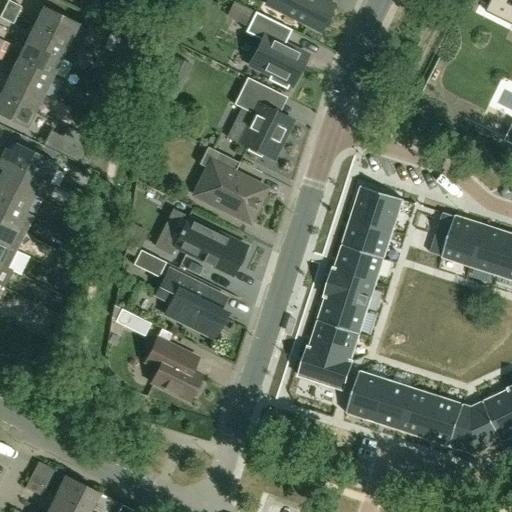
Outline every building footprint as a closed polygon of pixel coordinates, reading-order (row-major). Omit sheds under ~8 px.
[(3,9),(16,16),(21,7),(8,0),(3,9)] [(323,1),(323,0),(272,0),(270,6),(320,31),(332,6),(323,1)] [(511,0),(491,0),(485,12),(511,25),(511,0)] [(234,2),(226,17),(247,27),(255,12),(234,2)] [(88,29),(42,6),(33,24),(80,47),(88,29)] [(16,16),(3,9),(0,15),(0,17),(12,24),(16,16)] [(247,27),(245,32),(261,40),(248,65),(270,75),(267,80),(286,90),(289,85),(292,87),(307,56),(284,45),(291,30),(255,12),(247,27)] [(80,47),(33,24),(25,41),(60,59),(71,64),(80,47)] [(52,76),(60,59),(25,41),(17,59),(52,76)] [(177,93),(190,65),(170,56),(157,83),(177,93)] [(43,93),(52,76),(17,59),(8,76),(43,93)] [(43,93),(8,76),(0,92),(0,93),(35,111),(43,93)] [(278,93),(246,78),(233,105),(251,114),(237,143),(248,148),(247,151),(260,158),(261,155),(273,160),(292,121),(277,113),(276,115),(269,111),(278,93)] [(0,115),(26,128),(35,111),(0,93),(0,115)] [(57,164),(15,143),(11,151),(5,148),(0,157),(42,178),(41,178),(48,182),(57,164)] [(239,163),(207,147),(198,165),(208,169),(195,195),(249,221),(265,189),(234,174),(239,163)] [(42,178),(0,157),(0,169),(1,170),(0,172),(0,178),(33,195),(41,178),(42,178)] [(33,195),(0,178),(0,200),(25,212),(33,195)] [(308,348),(299,377),(343,391),(352,362),(351,361),(359,334),(367,311),(376,283),(383,259),(392,232),(402,201),(403,202),(403,200),(361,186),(360,188),(361,188),(351,218),(343,246),(335,269),(333,269),(324,297),(326,298),(318,321),(310,348),(308,348)] [(33,217),(25,212),(0,200),(0,221),(25,234),(33,217)] [(443,213),(430,254),(442,258),(470,266),(497,275),(511,280),(511,234),(483,225),(456,217),(443,213)] [(246,247),(188,218),(182,229),(179,235),(180,235),(174,247),(232,276),(246,247)] [(25,234),(0,221),(0,243),(17,251),(25,234)] [(138,249),(146,232),(128,224),(125,243),(138,249)] [(17,251),(0,243),(0,264),(8,269),(17,251)] [(165,263),(140,251),(133,265),(158,277),(165,263)] [(169,269),(155,296),(181,309),(175,320),(213,339),(224,318),(217,314),(225,297),(169,269)] [(65,291),(67,279),(55,277),(53,291),(65,293),(65,291)] [(126,327),(129,320),(118,315),(115,322),(126,327)] [(157,338),(145,362),(158,369),(151,382),(189,401),(202,376),(192,371),(198,359),(180,350),(157,338)] [(360,371),(346,414),(347,414),(347,413),(374,422),(398,430),(426,439),(450,446),(474,454),(501,442),(511,436),(511,387),(508,389),(509,390),(483,403),(472,408),(463,406),(439,398),(412,389),(388,381),(361,372),(361,371),(360,371)] [(28,481),(42,488),(46,480),(32,473),(28,481)] [(89,511),(98,493),(64,476),(55,494),(89,511)] [(39,495),(42,488),(28,481),(24,488),(39,495)] [(88,511),(89,511),(55,494),(46,511),(88,511)]
